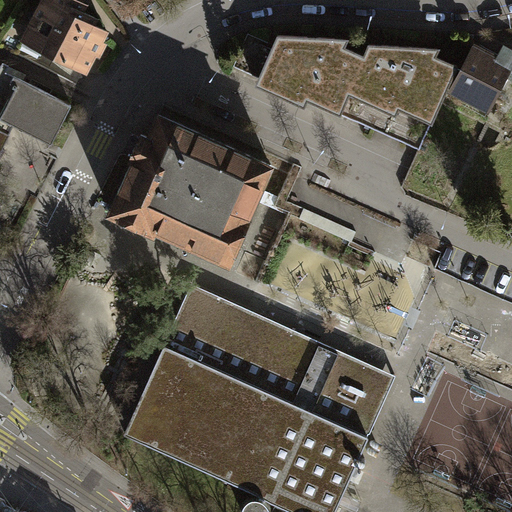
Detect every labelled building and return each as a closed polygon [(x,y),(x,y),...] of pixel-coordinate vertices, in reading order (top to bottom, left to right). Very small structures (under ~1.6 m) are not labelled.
[(43,0),(24,39),(84,68),(92,51),(98,53),(103,42),(99,40),(104,30),(90,23),(93,16),(80,10),(84,3),(78,0),(43,0)] [(275,32),(268,50),(256,75),(254,80),(302,103),(305,97),(336,111),(363,52),(343,43),(347,35),(275,32)] [(232,65),(256,75),(268,50),(264,48),(267,42),(246,33),(232,65)] [(336,111),(419,148),(458,63),(436,52),(439,46),(367,42),(363,52),(336,111)] [(495,59),(471,47),(450,87),(487,108),(505,74),(511,77),(511,49),(502,45),(495,59)] [(71,105),(0,68),(0,153),(10,134),(0,129),(0,121),(1,118),(51,144),(71,105)] [(271,164),(159,114),(149,136),(141,133),(130,158),(133,159),(109,211),(153,231),(155,228),(229,261),(248,218),(247,218),(271,164)] [(190,282),(164,342),(371,433),(397,373),(190,282)] [(267,498),(298,511),(336,511),(371,433),(164,342),(122,433),(258,494),(248,499),(243,505),(243,511),(242,511),(270,511),(271,507),(268,499),(267,498)]
